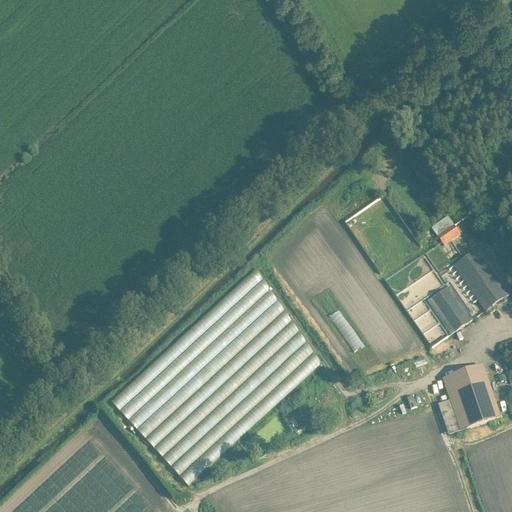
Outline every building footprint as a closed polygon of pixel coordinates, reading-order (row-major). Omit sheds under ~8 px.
[(431,230),(444,247),(461,235),(448,218),(431,230)] [(480,248),(487,258),(495,253),(488,243),(480,248)] [(458,264),(489,309),(505,298),(473,253),(458,264)] [(258,283),(118,407),(191,489),(220,464),(201,465),(204,457),(175,438),(180,424),(170,433),(169,423),(195,400),(186,394),(194,382),(183,374),(213,348),(224,348),(224,351),(228,352),(247,335),(251,337),(248,348),(263,347),(263,350),(268,350),(263,368),(284,374),(284,385),(296,375),(290,392),(282,392),(288,399),(329,363),(258,283)] [(470,322),(446,289),(431,300),(455,333),(470,322)] [(418,372),(431,369),(429,361),(416,364),(418,372)] [(483,366),(442,380),(460,433),(501,419),(483,366)] [(174,511),(146,481),(111,511),(174,511)]
